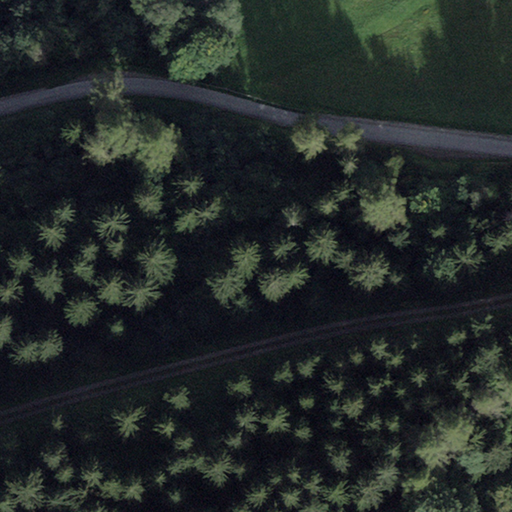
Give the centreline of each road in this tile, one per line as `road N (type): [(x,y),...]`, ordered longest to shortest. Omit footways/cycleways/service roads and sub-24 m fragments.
road 1 (track): [(511,299),(0,415)]
road 2 (unclassified): [(0,109),(67,92),(511,143)]
